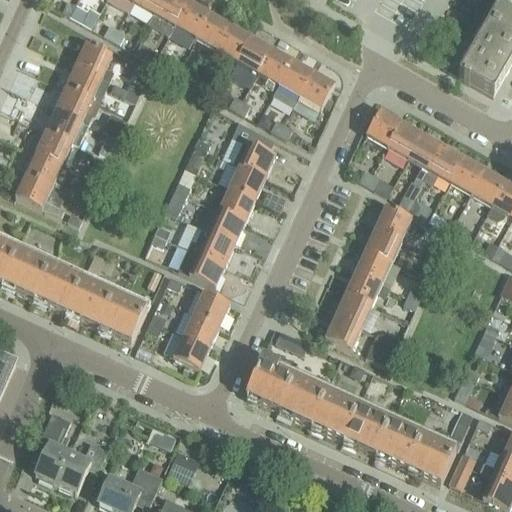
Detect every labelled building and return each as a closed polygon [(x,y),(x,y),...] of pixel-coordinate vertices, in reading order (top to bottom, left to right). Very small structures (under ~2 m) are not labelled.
[(114,0),(131,9),(135,0),(114,0)] [(152,22),(164,0),(135,0),(131,9),(152,22)] [(167,42),(187,8),(171,0),(164,0),(152,22),(153,22),(147,31),(167,42)] [(491,103),(511,65),(511,0),(505,0),(457,83),(462,86),(462,87),(466,90),(467,88),(491,103)] [(69,22),(76,11),(68,7),(62,18),(69,22)] [(194,45),(208,21),(187,8),(167,42),(169,43),(174,34),(194,45)] [(77,27),(84,16),(76,11),(69,22),(77,27)] [(215,57),(229,33),(208,21),(194,45),(215,57)] [(111,46),(118,35),(110,30),(103,42),(111,46)] [(235,69),(249,44),(229,33),(215,57),(235,69)] [(119,51),(126,40),(118,35),(111,46),(119,51)] [(256,81),(270,56),(249,44),(235,69),(256,81)] [(153,71),(160,59),(141,48),(134,60),(153,71)] [(105,75),(111,61),(85,49),(74,72),(109,88),(113,79),(105,75)] [(277,93),(291,68),(270,56),(256,81),(277,93)] [(161,75),(167,63),(160,59),(153,71),(161,75)] [(298,105),(312,80),(291,68),(277,93),(278,93),(272,103),(292,115),(298,105)] [(100,110),(109,88),(74,72),(64,94),(91,106),(100,110)] [(195,94),(201,83),(193,78),(186,90),(195,94)] [(319,117),(333,92),(312,80),(298,105),(319,117)] [(215,106),(225,88),(217,84),(214,90),(201,83),(195,94),(215,106)] [(139,101),(143,94),(131,88),(127,95),(139,101)] [(84,120),(91,106),(64,94),(54,116),(87,131),(89,127),(84,120)] [(135,110),(139,101),(127,95),(123,104),(135,110)] [(236,118),(243,106),(235,102),(228,113),(236,118)] [(243,122),(251,111),(243,106),(236,118),(243,122)] [(78,152),(87,131),(54,116),(44,137),(78,152)] [(385,154),(399,129),(378,117),(364,142),(385,154)] [(277,141),(284,130),(277,126),(270,137),(277,141)] [(406,166),(420,141),(399,129),(385,154),(406,166)] [(286,146),(292,135),(284,130),(277,141),(286,146)] [(119,145),(123,137),(110,132),(107,140),(119,145)] [(275,164),(267,160),(272,148),(247,136),(241,149),(248,152),(238,173),(232,170),(232,171),(264,186),(275,164)] [(68,174),(77,154),(78,152),(44,137),(34,160),(69,175),(69,174),(68,174)] [(110,164),(119,145),(107,140),(98,159),(110,164)] [(427,178),(441,153),(420,141),(406,166),(427,178)] [(206,158),(210,150),(197,144),(194,153),(206,158)] [(197,180),(206,158),(194,153),(184,175),(197,180)] [(448,190),(462,165),(441,153),(427,178),(428,179),(423,188),(431,192),(436,183),(448,190)] [(59,197),(69,175),(34,160),(24,181),(59,197)] [(100,188),(109,168),(96,162),(87,183),(100,188)] [(466,208),(483,177),(462,165),(448,190),(450,191),(446,197),(466,208)] [(254,208),(264,186),(232,171),(222,192),(228,195),(227,195),(254,208)] [(366,192),(372,180),(364,175),(358,187),(366,192)] [(490,214),(504,189),(483,177),(466,208),(475,213),(478,207),(490,214)] [(374,196),(381,185),(372,180),(366,192),(374,196)] [(64,199),(59,197),(24,181),(14,203),(60,224),(64,215),(58,213),(64,199)] [(95,198),(100,188),(87,183),(83,192),(95,198)] [(186,203),(190,194),(178,188),(174,197),(186,203)] [(511,226),(511,223),(511,193),(504,189),(490,214),(511,226)] [(88,210),(92,200),(74,192),(70,201),(88,210)] [(244,229),(254,208),(227,195),(217,217),(244,229)] [(180,216),(186,203),(174,197),(164,218),(187,229),(190,221),(180,216)] [(407,215),(414,204),(406,199),(399,211),(407,215)] [(424,225),(431,214),(414,204),(407,215),(424,225)] [(408,249),(417,228),(409,223),(383,213),(373,235),(401,248),(402,247),(408,249)] [(244,229),(217,217),(212,215),(201,236),(234,251),(244,229)] [(79,233),(83,225),(71,219),(66,228),(79,233)] [(449,239),(455,227),(448,223),(441,235),(449,239)] [(475,240),(463,234),(464,232),(455,227),(449,239),(468,250),(469,250),(470,250),(475,240)] [(167,245),(171,237),(159,231),(155,240),(167,245)] [(391,270),(401,248),(373,235),(363,257),(391,270)] [(224,273),(234,251),(201,236),(196,249),(193,247),(189,255),(188,257),(224,273)] [(162,254),(167,245),(155,240),(151,249),(162,254)] [(474,253),(480,243),(475,240),(470,250),(474,253)] [(491,263),(497,251),(489,247),(483,258),(491,263)] [(145,316),(49,271),(0,248),(0,290),(129,350),(145,316)] [(397,267),(406,269),(410,251),(402,249),(397,267)] [(439,264),(442,257),(430,251),(427,258),(439,264)] [(499,267),(506,256),(497,251),(491,263),(499,267)] [(213,295),(224,273),(188,257),(178,279),(213,295)] [(381,292),(391,270),(363,257),(353,279),(381,292)] [(434,273),(439,264),(427,258),(422,267),(434,273)] [(371,313),(381,292),(353,279),(343,300),(371,313)] [(511,307),(511,281),(509,280),(499,302),(511,307)] [(178,297),(182,288),(170,283),(166,292),(178,297)] [(419,307),(422,300),(410,294),(406,302),(419,307)] [(219,334),(231,310),(202,297),(191,321),(219,334)] [(361,335),(371,314),(371,313),(343,300),(333,322),(361,335)] [(408,330),(419,307),(406,302),(396,325),(399,326),(408,330)] [(169,321),(172,313),(161,308),(158,316),(169,321)] [(162,332),(166,324),(154,319),(150,326),(162,332)] [(209,355),(219,334),(191,321),(181,342),(209,355)] [(351,358),(361,335),(333,322),(323,345),(351,358)] [(158,341),(162,332),(150,326),(146,336),(158,341)] [(399,351),(408,330),(399,326),(393,339),(390,338),(387,346),(399,351)] [(496,343),(500,335),(487,329),(484,337),(496,343)] [(492,352),(496,343),(484,337),(480,346),(492,352)] [(147,358),(153,344),(144,339),(138,354),(147,358)] [(198,377),(209,355),(181,342),(171,364),(198,377)] [(395,360),(399,351),(387,346),(383,355),(395,360)] [(0,400),(15,368),(0,361),(0,400)] [(454,458),(357,413),(276,376),(278,371),(261,363),(256,373),(258,374),(245,403),(438,492),(454,458)] [(360,386),(364,376),(356,372),(351,382),(360,386)] [(476,387),(480,378),(467,373),(464,381),(476,387)] [(466,410),(476,387),(464,381),(453,404),(466,410)] [(511,403),(511,389),(510,393),(505,390),(501,399),(511,403)] [(511,430),(511,403),(501,399),(497,407),(498,407),(491,421),(511,430)] [(51,420),(31,463),(40,467),(34,481),(54,490),(68,459),(63,456),(69,442),(64,440),(70,429),(51,420)] [(487,438),(491,429),(487,428),(479,424),(475,433),(487,438)] [(511,467),(511,440),(501,462),(511,467)] [(96,479),(106,457),(90,449),(83,465),(68,459),(54,490),(75,500),(87,475),(96,479)] [(192,488),(200,464),(178,456),(170,480),(192,488)] [(470,475),(475,466),(463,460),(458,469),(470,475)] [(511,493),(511,467),(501,462),(495,476),(489,473),(485,481),(492,484),(491,484),(511,493)] [(463,489),(470,475),(458,469),(451,484),(463,489)] [(148,511),(152,503),(159,489),(160,485),(138,475),(129,494),(108,484),(96,510),(99,511),(133,511),(135,510),(137,511),(148,511)] [(493,511),(510,511),(511,508),(511,493),(491,484),(481,507),(493,511)] [(278,506),(272,499),(266,503),(272,511),(278,506)]
